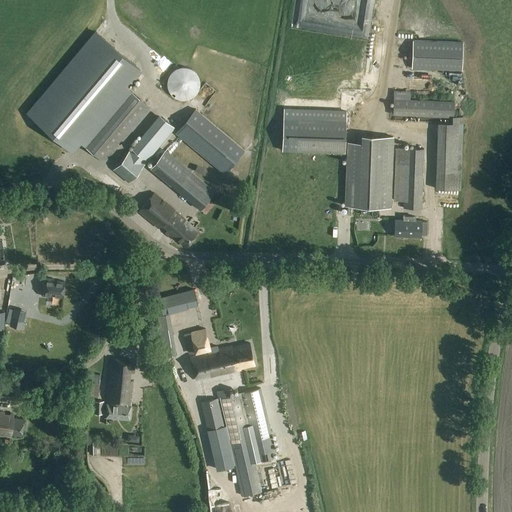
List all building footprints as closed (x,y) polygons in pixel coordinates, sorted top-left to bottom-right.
[(94,31),(26,113),(74,153),(81,144),(78,141),(124,86),(127,88),(141,70),(94,31)] [(461,70),(463,42),(413,41),(412,69),(461,70)] [(182,99),(184,99),(186,99),(188,98),(190,98),(192,97),(193,96),(194,95),(196,93),(197,92),(197,91),(198,89),(199,87),(199,86),(199,84),(199,82),(199,79),(198,77),(197,75),(196,73),(194,71),(192,69),(190,68),(188,67),(186,67),(184,67),(182,67),(180,67),(178,68),(176,68),(174,70),(172,71),(170,73),(169,74),(168,77),(167,79),(167,82),(167,84),(167,85),(167,87),(168,88),(168,90),(169,91),(170,92),(171,94),(172,95),(174,96),(175,97),(177,98),(180,99),(182,99)] [(104,163),(150,107),(127,88),(124,86),(78,141),(81,144),(104,163)] [(393,109),(393,115),(452,117),(452,123),(437,122),(435,188),(460,189),(463,117),(452,116),(453,100),(393,98),(393,109)] [(175,132),(225,174),(244,150),(195,109),(175,132)] [(283,150),(346,153),(347,112),(284,109),(283,150)] [(128,183),(176,127),(160,113),(112,170),(128,183)] [(344,206),(359,206),(390,207),(392,137),(361,136),(361,142),(347,142),(344,206)] [(403,201),(403,202),(403,208),(421,209),(424,149),(402,148),(399,201),(403,201)] [(150,168),(169,185),(200,210),(214,192),(183,167),(164,151),(150,168)] [(205,176),(207,172),(197,167),(195,171),(205,176)] [(200,231),(172,208),(154,194),(140,211),(161,229),(162,227),(168,232),(167,234),(173,239),(174,238),(175,240),(176,238),(187,247),(200,231)] [(393,236),(394,236),(421,237),(421,221),(422,220),(416,219),(415,219),(415,217),(415,216),(403,215),(403,219),(394,218),(393,236)] [(43,296),(47,297),(48,295),(63,297),(65,282),(54,280),(54,279),(45,278),(43,296)] [(161,313),(197,304),(193,289),(158,298),(161,313)] [(22,329),(26,311),(15,308),(10,325),(22,329)] [(172,328),(180,357),(193,354),(185,324),(172,328)] [(172,329),(159,331),(163,357),(176,355),(172,329)] [(209,347),(205,329),(190,332),(194,352),(207,349),(208,352),(191,356),(196,380),(241,371),(240,369),(255,366),(250,344),(232,347),(218,350),(217,345),(209,347)] [(136,361),(135,361),(112,359),(105,418),(130,421),(132,402),(131,402),(133,383),(129,383),(130,374),(134,375),(136,361)] [(0,398),(18,400),(19,390),(0,388),(0,398)] [(272,454),(276,452),(261,388),(219,398),(243,496),(262,491),(255,462),(273,458),(272,454)] [(201,402),(207,429),(224,425),(217,398),(201,402)] [(103,414),(104,401),(94,401),(94,413),(103,414)] [(9,416),(3,415),(4,413),(0,412),(0,434),(10,436),(10,435),(21,436),(23,419),(12,418),(13,415),(10,414),(9,416)] [(224,425),(207,429),(213,455),(229,451),(224,425)] [(275,462),(263,464),(264,475),(270,475),(272,488),(278,487),(275,462)] [(61,485),(62,494),(78,493),(77,484),(61,485)]
